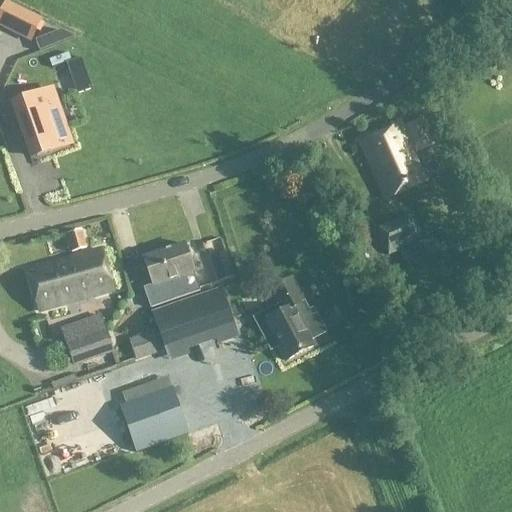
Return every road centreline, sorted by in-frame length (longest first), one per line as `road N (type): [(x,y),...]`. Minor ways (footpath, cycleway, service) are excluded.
road 1 (unclassified): [(0,234),(284,149),(420,64),(482,0)]
road 2 (unclassified): [(127,511),(511,314)]
